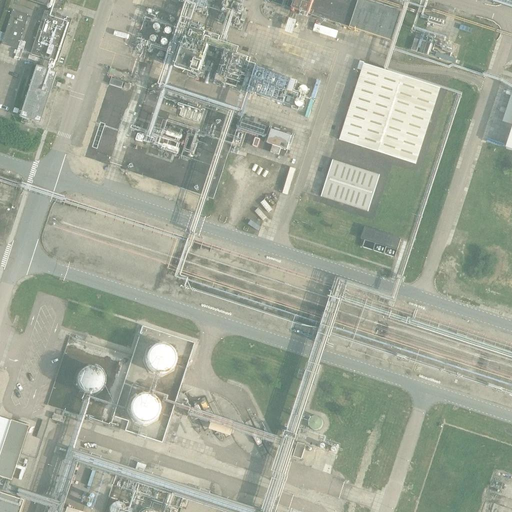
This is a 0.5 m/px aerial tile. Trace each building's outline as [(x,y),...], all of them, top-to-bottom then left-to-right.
[(39,124),(51,86),(55,88),(57,82),(53,81),(56,73),(53,72),(56,63),(57,64),(71,20),(55,15),(57,10),(59,10),(62,0),(27,0),(51,8),(49,13),(44,11),(30,55),(41,58),(38,67),(35,66),(19,117),(39,124)] [(392,40),(401,12),(361,0),(295,0),(292,9),(392,40)] [(194,20),(181,56),(199,62),(206,41),(229,49),(223,65),(216,63),(211,76),(237,85),(252,45),(225,35),(236,6),(230,4),(221,29),(194,20)] [(27,14),(12,10),(2,44),(17,49),(27,14)] [(417,52),(421,41),(415,39),(411,50),(417,52)] [(418,53),(423,54),(427,43),(422,41),(418,53)] [(441,88),(364,63),(339,140),(416,164),(441,88)] [(309,81),(296,77),(288,105),(311,111),(314,100),(304,97),(309,81)] [(109,84),(121,88),(123,83),(111,79),(109,84)] [(272,128),(268,142),(289,149),(293,135),(272,128)] [(380,175),(333,160),(321,197),(368,212),(380,175)] [(401,239),(365,227),(361,239),(397,251),(401,239)] [(127,431),(163,441),(173,409),(172,406),(166,400),(154,396),(153,387),(158,386),(160,378),(175,364),(176,359),(175,354),(165,344),(157,342),(148,351),(146,359),(147,366),(153,373),(150,384),(151,388),(149,390),(132,385),(125,411),(119,412),(123,416),(124,422),(122,426),(127,431)] [(78,388),(101,391),(103,370),(80,368),(78,388)] [(0,417),(0,476),(10,480),(28,427),(0,417)] [(324,427),(323,424),(322,422),(320,420),(318,419),(316,419),(313,419),(311,420),(309,422),(308,424),(307,427),(308,430),(309,433),(312,435),(315,436),(318,435),(321,433),(323,431),(324,427)] [(293,457),(301,460),(306,445),(297,442),(293,457)] [(0,511),(18,511),(23,500),(0,492),(0,511)] [(122,509),(121,506),(120,504),(118,503),(116,502),(113,502),(111,504),(109,506),(109,508),(109,511),(120,511),(121,511),(122,509)]
